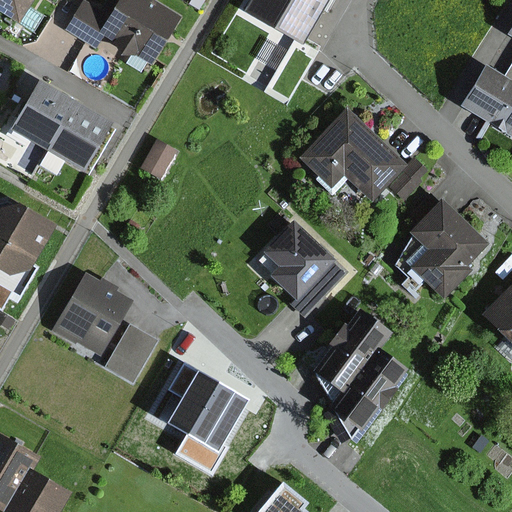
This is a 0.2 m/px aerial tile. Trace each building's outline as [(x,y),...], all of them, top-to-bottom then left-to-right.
[(0,0),(0,11),(20,24),(35,0),(0,0)] [(119,0),(110,15),(85,0),(83,0),(64,31),(97,51),(105,37),(114,43),(122,55),(137,57),(153,66),(183,17),(154,0),(119,0)] [(303,46),(330,0),(252,0),(245,12),(303,46)] [(511,66),(506,78),(487,67),(463,108),(511,136),(511,66)] [(79,103),(41,81),(12,130),(51,152),(79,103)] [(79,103),(51,152),(87,173),(115,123),(79,103)] [(373,202),(408,165),(348,109),(300,159),(332,190),(345,176),(373,202)] [(161,180),(177,150),(157,139),(141,169),(161,180)] [(416,159),(390,188),(404,201),(422,182),(420,179),(428,171),(416,159)] [(490,244),(443,199),(411,232),(414,235),(396,265),(409,278),(402,286),(412,296),(426,282),(445,300),(473,271),(468,266),(490,244)] [(32,271),(59,226),(22,203),(2,208),(0,212),(0,269),(11,276),(32,271)] [(298,302),(338,261),(296,221),(265,253),(280,267),(271,276),(298,302)] [(102,356),(134,301),(117,291),(119,287),(103,278),(101,282),(86,273),(52,332),(76,345),(78,342),(102,356)] [(511,285),(483,316),(511,343),(511,285)] [(0,324),(10,331),(16,320),(0,310),(0,324)] [(393,333),(363,311),(350,328),(346,325),(330,346),(333,348),(315,371),(335,409),(381,349),(393,333)] [(159,341),(130,325),(104,368),(134,385),(159,341)] [(396,387),(409,369),(381,349),(335,409),(351,440),(359,429),(363,432),(380,409),(383,411),(399,390),(396,387)] [(216,397),(218,393),(177,369),(140,433),(182,457),(204,418),(235,436),(251,407),(232,389),(225,402),(216,397)] [(0,509),(4,511),(30,468),(36,455),(0,435),(0,509)] [(62,511),(73,492),(30,468),(4,511),(62,511)] [(309,504),(283,483),(259,511),(307,511),(304,510),(309,504)]
